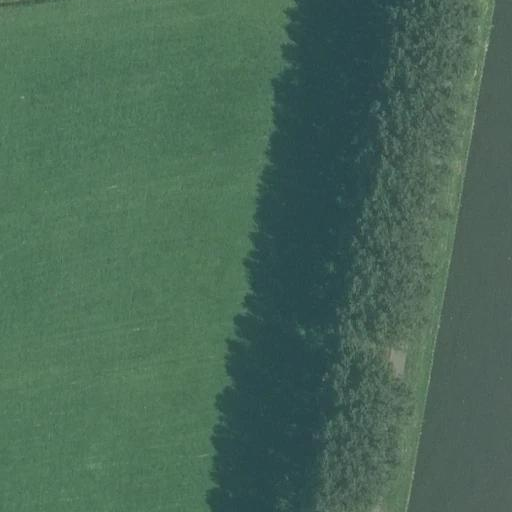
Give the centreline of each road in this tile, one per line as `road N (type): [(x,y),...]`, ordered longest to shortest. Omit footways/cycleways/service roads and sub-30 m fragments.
road 1 (unclassified): [(372,511),(459,0)]
road 2 (track): [(48,46),(271,0)]
